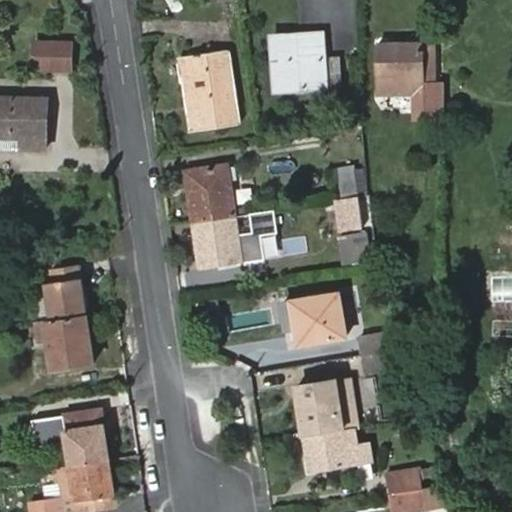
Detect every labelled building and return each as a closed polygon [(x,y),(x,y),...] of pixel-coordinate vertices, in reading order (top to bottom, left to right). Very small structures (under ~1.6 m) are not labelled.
[(272,36),(277,88),(344,84),(341,53),(326,54),(323,33),(272,36)] [(71,67),(72,41),(37,40),(36,66),(71,67)] [(421,40),(378,40),(378,91),(413,91),(414,111),(443,111),(443,80),(433,80),(433,40),(421,40)] [(177,56),(190,130),(237,124),(225,48),(177,56)] [(48,97),(34,97),(0,95),(0,146),(47,147),(48,97)] [(337,163),(342,197),(356,195),(361,194),(355,161),(337,163)] [(188,194),(192,221),(233,214),(226,164),(188,169),(191,194),(188,194)] [(342,197),(335,198),(339,230),(360,227),(356,195),(342,197)] [(233,214),(192,221),(199,265),(240,260),(233,214)] [(341,263),(369,261),(367,231),(339,232),(341,263)] [(46,319),(89,313),(82,264),(51,267),(52,280),(40,281),(46,319)] [(284,302),(287,327),(296,327),(298,344),(345,338),(340,295),(284,302)] [(95,358),(89,313),(46,319),(36,321),(39,342),(49,341),(53,365),(95,358)] [(400,331),(358,337),(360,356),(404,349),(400,331)] [(436,373),(448,446),(485,441),(473,368),(436,373)] [(299,395),(305,434),(356,427),(361,426),(353,376),(309,383),(310,393),(299,395)] [(297,384),(299,395),(310,393),(309,383),(297,384)] [(103,409),(34,419),(39,446),(70,442),(74,464),(111,459),(103,409)] [(356,427),(305,434),(308,456),(316,454),(318,467),(370,460),(368,444),(358,445),(356,427)] [(316,454),(308,456),(310,468),(318,467),(316,454)] [(118,505),(111,459),(74,464),(76,479),(69,480),(74,511),(118,505)] [(388,471),(392,492),(423,487),(420,467),(388,471)] [(423,487),(392,492),(395,511),(401,511),(427,508),(423,487)]
